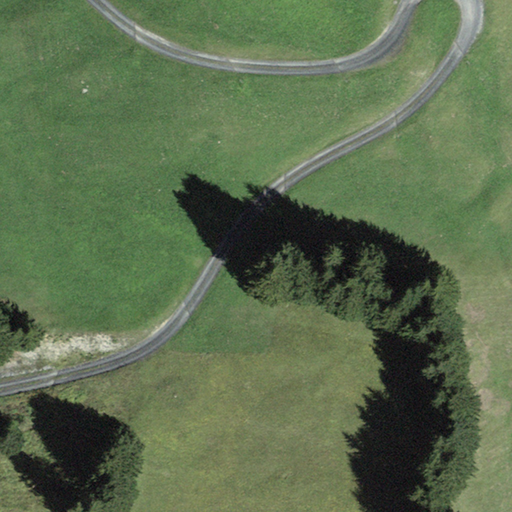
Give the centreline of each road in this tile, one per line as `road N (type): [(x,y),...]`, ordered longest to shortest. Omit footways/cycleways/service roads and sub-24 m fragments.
road 1 (track): [(0,391),(119,366),(177,328),(232,233),(287,180),(388,124),(434,84),(472,33),(476,0)]
road 2 (track): [(409,0),(394,35),(362,64),(268,72),(185,57),(129,28),(99,0)]
